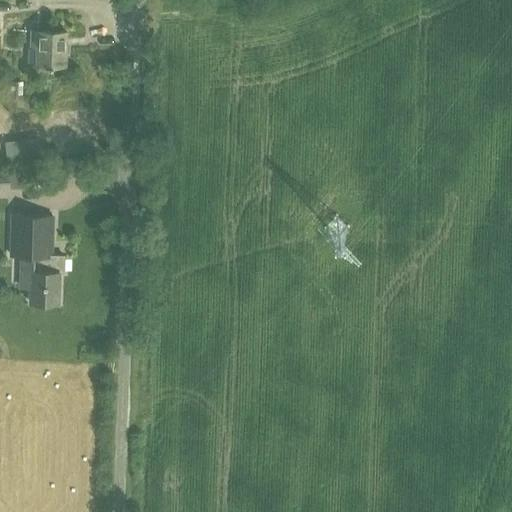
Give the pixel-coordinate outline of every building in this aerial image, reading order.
[(31,45),(31,46),(41,47),(41,64),(48,65),(48,67),(53,67),(53,65),(66,65),(67,31),(37,30),(32,30),(31,45)] [(24,81),(13,80),(11,98),(23,99),(24,81)] [(41,137),(5,141),(7,160),(43,156),(41,137)] [(0,189),(10,189),(10,172),(0,172),(0,189)] [(58,303),(59,271),(51,270),(51,256),(53,216),(13,214),(12,255),(40,256),(39,270),(31,270),(30,302),(58,303)]
